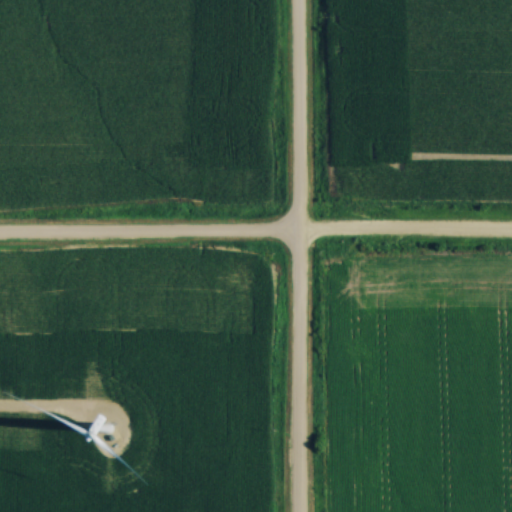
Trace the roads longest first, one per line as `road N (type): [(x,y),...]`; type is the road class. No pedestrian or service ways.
road 1 (residential): [(0,240),(511,235)]
road 2 (residential): [(297,511),(296,0)]
